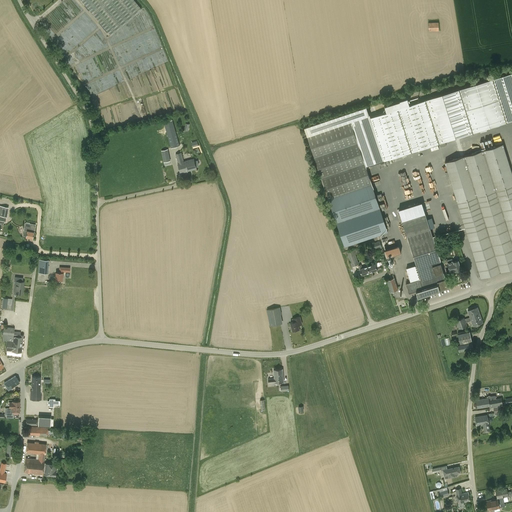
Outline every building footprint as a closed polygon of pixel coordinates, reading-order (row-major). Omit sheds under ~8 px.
[(141,9),(133,0),(80,0),(110,35),(141,9)] [(429,31),(439,30),(438,22),(428,23),(429,31)] [(511,72),(459,89),(425,100),(409,105),(407,98),(400,100),(400,101),(385,106),(386,112),(370,117),(384,160),(439,143),(473,133),(511,120),(511,72)] [(178,141),(177,135),(172,120),(164,122),(171,149),(180,146),(178,141)] [(491,138),(481,142),(483,149),(492,145),(491,143),(493,142),(491,138)] [(511,173),(503,144),(444,162),(481,278),(511,267),(511,173)] [(170,161),(168,149),(161,151),(164,162),(170,161)] [(186,161),(184,161),(181,152),(175,154),(178,163),(181,173),(188,171),(186,161)] [(198,160),(194,161),(194,159),(186,161),(188,171),(196,169),(196,166),(199,165),(198,160)] [(448,287),(445,279),(439,258),(443,257),(437,241),(434,242),(422,203),(399,210),(420,279),(406,283),(409,293),(416,291),(418,296),(448,287)] [(388,232),(380,208),(336,223),(344,246),(388,232)] [(32,239),(33,232),(34,232),(34,229),(24,227),(24,230),(27,231),(26,237),(32,239)] [(374,249),(381,247),(379,241),(372,244),(374,249)] [(386,256),(401,252),(399,245),(384,250),(386,256)] [(353,251),(347,253),(352,266),(358,264),(353,251)] [(453,262),(452,261),(452,259),(447,260),(447,263),(448,263),(450,272),(455,271),(461,270),(458,260),(453,262)] [(48,274),(49,260),(39,260),(38,273),(48,274)] [(361,264),(358,265),(359,269),(362,276),(370,273),(367,266),(362,268),(361,264)] [(375,264),(367,266),(370,273),(377,270),(381,269),(380,266),(376,267),(375,264)] [(419,278),(415,265),(406,268),(410,281),(419,278)] [(57,272),(57,273),(56,273),(55,280),(62,281),(62,278),(63,278),(64,272),(69,272),(70,268),(59,267),(59,272),(57,272)] [(14,281),(15,281),(14,294),(23,295),(24,282),(22,282),(23,278),(15,277),(14,281)] [(394,278),(387,280),(391,292),(398,290),(396,283),(394,278)] [(266,310),(270,326),(283,323),(281,315),(280,307),(266,310)] [(467,310),(470,317),(464,319),(464,318),(456,321),(459,329),(467,326),(466,323),(471,321),(473,326),(483,323),(477,307),(467,310)] [(292,318),(293,322),(290,323),(292,331),(293,331),(293,332),(297,331),(297,330),(299,329),(298,326),(302,324),(300,316),(292,318)] [(7,351),(6,355),(21,357),(21,352),(23,335),(20,335),(21,332),(14,331),(14,328),(3,327),(2,335),(3,341),(7,341),(6,351),(7,351)] [(469,330),(458,333),(460,344),(472,342),(469,330)] [(459,351),(473,348),(472,342),(458,345),(459,351)] [(273,370),(274,378),(268,378),(268,383),(283,382),(282,369),(273,370)] [(4,383),(8,390),(19,383),(15,376),(4,383)] [(32,377),(32,391),(30,391),(30,400),(41,400),(41,396),(40,395),(40,377),(32,377)] [(488,396),(488,398),(476,400),(478,408),(489,406),(490,408),(497,406),(503,405),(501,398),(496,399),(495,395),(490,396),(490,395),(488,396)] [(511,397),(505,399),(506,401),(503,402),(504,405),(506,404),(506,405),(511,404),(511,397)] [(9,402),(9,407),(9,408),(8,408),(8,415),(6,415),(6,418),(13,419),(13,415),(12,414),(12,413),(19,413),(20,402),(12,402),(12,403),(9,402)] [(51,415),(38,415),(38,426),(50,427),(51,415)] [(475,417),(476,425),(483,424),(484,432),(490,431),(487,415),(475,417)] [(48,428),(28,427),(28,435),(48,436),(48,434),(51,434),(51,430),(48,430),(48,428)] [(39,454),(38,456),(38,459),(25,458),(24,473),(43,475),(45,460),(46,454),(45,454),(46,444),(38,443),(39,442),(35,442),(34,443),(27,442),(26,453),(36,454),(39,454)] [(55,476),(56,470),(56,464),(45,463),(44,475),(55,476)] [(443,470),(444,476),(445,478),(457,476),(456,473),(460,472),(459,467),(443,470)] [(441,497),(449,495),(447,487),(439,489),(441,497)] [(464,506),(463,502),(470,501),(468,492),(462,494),(461,488),(455,489),(456,496),(457,502),(458,503),(459,507),(464,506)] [(497,499),(507,497),(508,496),(509,497),(511,496),(511,491),(507,492),(507,489),(495,491),(497,499)] [(507,497),(497,499),(487,501),(489,510),(499,508),(505,506),(504,502),(508,501),(507,497)]
